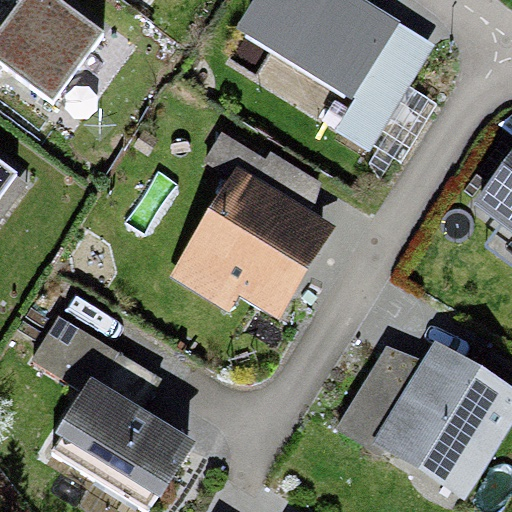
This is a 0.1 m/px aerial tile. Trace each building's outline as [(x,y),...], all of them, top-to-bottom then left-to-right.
[(46,0),(32,0),(0,45),(0,63),(60,105),(106,41),(46,0)] [(382,40),(319,0),(288,0),(260,44),(345,98),(382,40)] [(475,43),(439,22),(375,133),(411,153),(475,43)] [(511,168),(484,212),(511,230),(511,168)] [(0,170),(0,202),(15,181),(0,170)] [(316,245),(249,205),(210,270),(277,310),(316,245)] [(511,407),(511,402),(435,358),(382,450),(461,495),(511,407)] [(186,451),(97,402),(66,459),(154,508),(186,451)]
